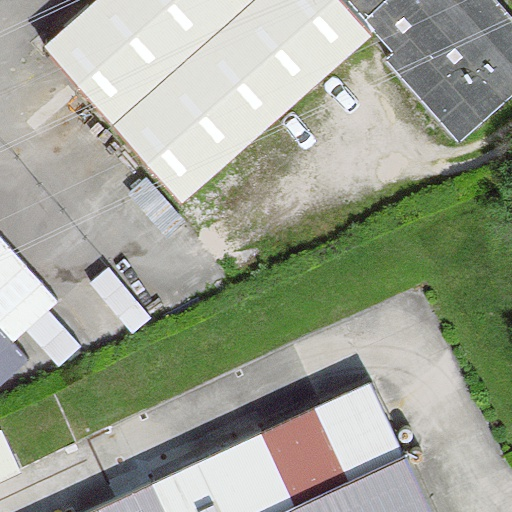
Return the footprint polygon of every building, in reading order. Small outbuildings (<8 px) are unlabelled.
[(97,0),(50,43),(188,200),(374,34),(394,53),(387,59),(459,142),(511,95),(511,20),(494,0),(97,0)] [(0,295),(43,257),(0,209),(0,295)] [(114,340),(150,309),(110,262),(73,294),(114,340)] [(280,511),(409,453),(377,385),(212,461),(236,511),(280,511)] [(280,511),(236,511),(212,461),(99,511),(436,511),(409,453),(280,511)]
